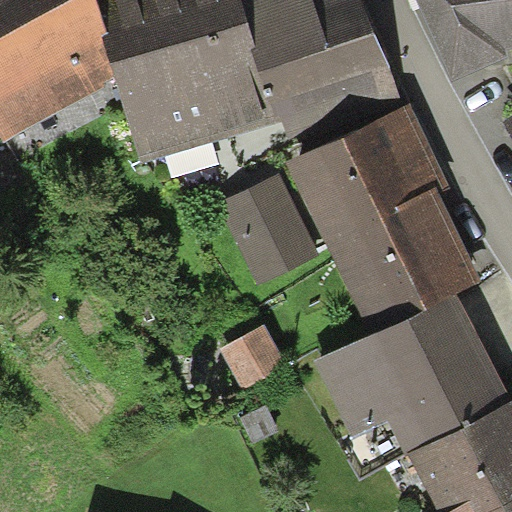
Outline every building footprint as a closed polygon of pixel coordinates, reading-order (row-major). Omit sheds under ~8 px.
[(0,0),(0,125),(1,128),(9,138),(120,75),(98,0),(0,0)] [(250,0),(98,0),(120,75),(149,164),(279,118),(251,15),(255,14),(250,0)] [(251,15),(279,118),(289,143),(403,102),(362,0),(250,0),(255,14),(251,15)] [(511,28),(511,0),(428,0),(454,60),(505,42),(504,29),(511,28)] [(449,194),(411,106),(291,158),(370,336),(458,293),(480,279),(443,196),(449,194)] [(317,233),(291,173),(271,182),(258,151),(216,169),(233,210),(240,207),(261,257),(317,233)] [(511,399),(511,397),(458,293),(370,336),(317,362),(356,436),(387,419),(407,456),(511,399)] [(265,314),(220,337),(243,379),(287,355),(265,314)] [(511,399),(407,456),(436,511),(449,511),(472,499),(476,506),(511,486),(511,399)] [(261,412),(238,422),(249,448),(272,438),(261,412)] [(511,511),(511,486),(476,506),(472,499),(449,511),(511,511)]
